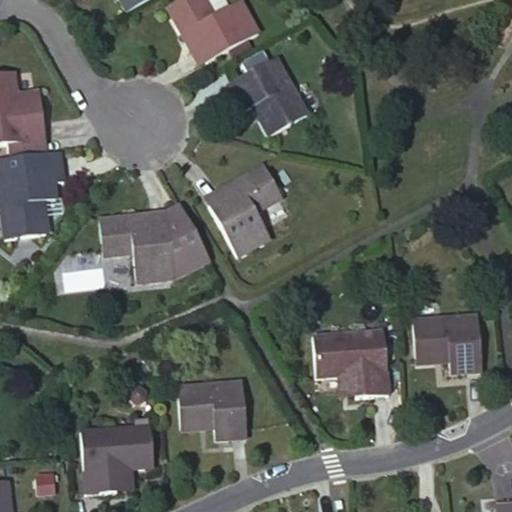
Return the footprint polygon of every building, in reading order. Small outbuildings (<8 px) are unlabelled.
[(113,0),(115,3),(118,1),(125,14),(151,0),(113,0)] [(189,33),(206,64),(256,35),(238,2),(227,8),(212,17),(202,0),(181,0),(165,9),(181,37),(189,33)] [(202,0),(212,17),(227,8),(222,0),(202,0)] [(198,68),(206,64),(189,33),(181,37),(198,68)] [(271,137),(306,117),(274,60),(224,87),(240,116),(255,108),(271,137)] [(39,109),(16,113),(14,95),(11,75),(0,76),(0,147),(6,147),(8,161),(35,158),(34,143),(43,141),(39,109)] [(39,109),(37,92),(14,95),(16,113),(39,109)] [(43,141),(34,143),(35,158),(45,156),(43,141)] [(67,153),(50,155),(51,170),(69,167),(67,153)] [(8,161),(0,162),(0,211),(5,243),(44,237),(42,218),(39,204),(55,201),(53,185),(71,182),(69,167),(51,170),(50,155),(45,156),(35,158),(8,161)] [(253,214),(278,200),(279,199),(277,197),(270,184),(261,167),(233,183),(238,192),(206,209),(234,259),(268,240),(261,228),(253,214)] [(270,184),(277,197),(284,194),(276,180),(270,184)] [(201,201),(206,209),(238,192),(233,183),(201,201)] [(55,201),(39,204),(42,218),(63,215),(60,200),(55,201)] [(286,214),(278,200),(253,214),(261,228),(286,214)] [(178,206),(164,213),(165,223),(166,232),(187,221),(178,206)] [(130,227),(165,223),(164,213),(128,218),(130,227)] [(166,232),(165,223),(130,227),(128,218),(97,221),(101,258),(130,254),(133,286),(172,281),(171,274),(205,255),(187,221),(166,232)] [(449,375),(481,373),(477,317),(411,320),(414,362),(448,360),(449,375)] [(352,376),(353,399),(387,397),(382,334),(312,338),(315,378),(336,377),(352,376)] [(337,400),(353,399),(352,376),(336,377),(337,400)] [(214,442),(246,440),(241,385),(176,388),(179,429),(212,426),(214,442)] [(114,470),(131,469),(152,468),(149,427),(78,432),(84,496),(115,494),(114,470)] [(133,493),(131,469),(114,470),(115,494),(133,493)] [(0,511),(8,511),(6,482),(0,482),(0,511)]
